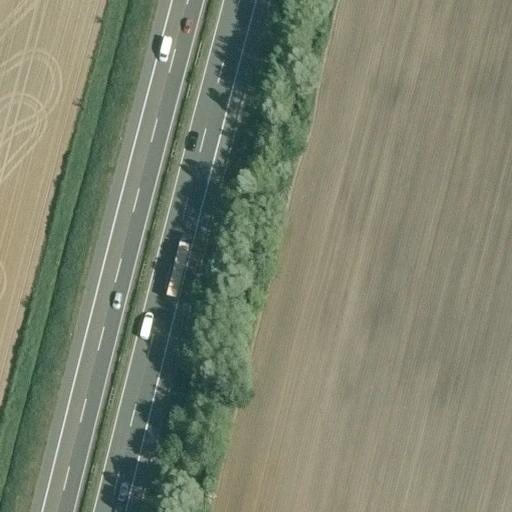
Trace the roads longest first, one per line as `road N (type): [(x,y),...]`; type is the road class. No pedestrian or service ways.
road 1 (motorway): [(120,511),(251,0)]
road 2 (motorway): [(176,0),(47,511)]
